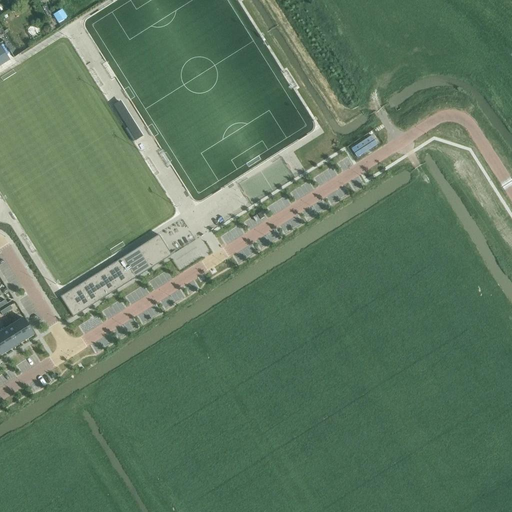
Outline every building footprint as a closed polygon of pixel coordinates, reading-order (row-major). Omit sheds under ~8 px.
[(62,10),(53,16),(61,27),(69,22),(62,10)] [(0,66),(10,60),(1,46),(0,46),(0,66)] [(114,105),(136,140),(148,133),(126,98),(114,105)] [(370,132),(349,145),(357,157),(378,144),(370,132)] [(175,223),(180,233),(188,228),(183,219),(175,223)] [(160,236),(62,297),(74,318),(173,256),(160,236)] [(23,318),(14,324),(24,340),(33,334),(23,318)] [(14,324),(6,329),(16,345),(24,340),(14,324)] [(6,329),(0,332),(0,336),(8,350),(16,345),(6,329)] [(0,336),(0,354),(8,350),(0,336)]
